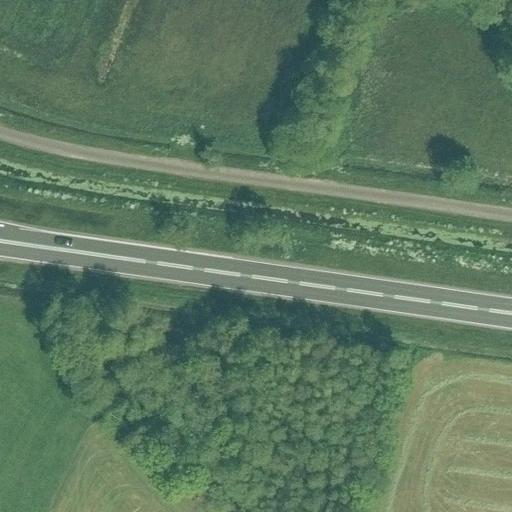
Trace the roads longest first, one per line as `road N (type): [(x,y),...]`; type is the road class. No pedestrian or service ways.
road 1 (unclassified): [(511,214),(161,163),(0,130)]
road 2 (trunk): [(511,314),(0,242)]
